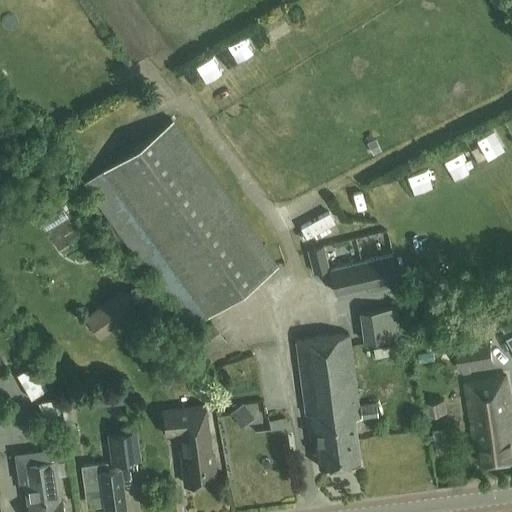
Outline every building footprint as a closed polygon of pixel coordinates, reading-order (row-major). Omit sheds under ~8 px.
[(304,0),(310,10),(328,0),(327,0),(304,0)] [(86,2),(68,8),(74,25),(91,19),(86,2)] [(279,45),(296,33),(280,10),(263,22),(279,45)] [(228,40),(234,51),(253,42),(247,31),(228,40)] [(186,67),(177,72),(191,96),(200,91),(186,67)] [(277,266),(171,121),(83,185),(189,330),(277,266)] [(498,129),(480,136),(489,159),(506,152),(498,129)] [(448,156),(458,178),(474,171),(463,149),(448,156)] [(421,196),(440,188),(431,164),(412,171),(421,196)] [(329,212),(301,227),(306,237),(334,222),(329,212)] [(313,273),(329,269),(323,245),(307,249),(313,273)] [(329,268),(335,293),(398,278),(392,254),(329,268)] [(86,318),(99,337),(136,310),(123,292),(86,318)] [(360,313),(364,342),(399,337),(395,307),(360,313)] [(511,331),(511,315),(500,322),(507,335),(510,333),(511,331)] [(322,337),(339,464),(360,461),(354,418),(378,415),(376,402),(359,404),(349,333),(322,337)] [(339,464),(322,337),(296,340),(306,414),(312,413),(319,466),(339,464)] [(457,344),(461,369),(492,364),(489,339),(457,344)] [(394,345),(379,347),(381,361),(396,359),(394,345)] [(32,364),(16,374),(30,399),(47,390),(32,364)] [(481,463),(511,458),(511,439),(509,421),(511,420),(511,410),(507,375),(466,381),(474,438),(478,438),(481,463)] [(206,406),(163,411),(166,434),(185,432),(188,454),(182,455),(185,485),(216,481),(213,452),(211,452),(206,406)] [(108,434),(112,461),(140,458),(136,430),(108,434)] [(45,511),(37,451),(17,454),(21,483),(24,482),(28,511),(45,511)] [(62,511),(55,459),(41,461),(40,451),(37,451),(45,511),(62,511)] [(86,498),(103,496),(104,511),(126,511),(120,467),(108,469),(107,461),(81,464),(86,498)]
